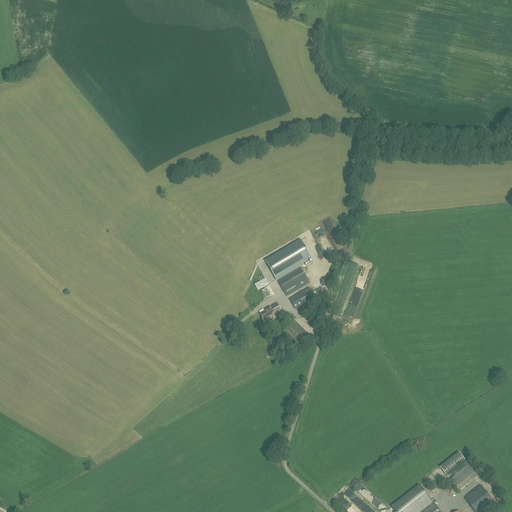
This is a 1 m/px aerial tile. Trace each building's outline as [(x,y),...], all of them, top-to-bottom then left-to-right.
[(286,297),(309,283),(299,266),(288,272),(284,267),(273,274),(286,297)] [(268,285),(265,279),(255,285),(257,290),(268,285)] [(309,288),(289,300),(295,309),(315,298),(309,288)] [(261,291),(262,294),(261,294),(263,300),(271,296),(269,293),(270,293),(269,290),(266,292),(265,289),(261,291)] [(281,312),(277,304),(271,308),(270,307),(264,310),(265,311),(260,314),(262,318),(261,319),(265,325),(275,319),(274,318),(276,317),(275,316),(281,312)] [(293,321),(282,332),(297,347),(308,336),(293,321)] [(280,333),(267,341),(273,350),(285,341),(280,333)] [(458,453),(439,467),(446,475),(465,461),(458,453)] [(451,473),(454,476),(449,480),(459,492),(478,477),(465,461),(456,469),(451,473)] [(395,511),(439,511),(419,486),(392,508),(395,511)] [(474,511),(482,511),(494,503),(481,487),(465,500),(474,511)]
